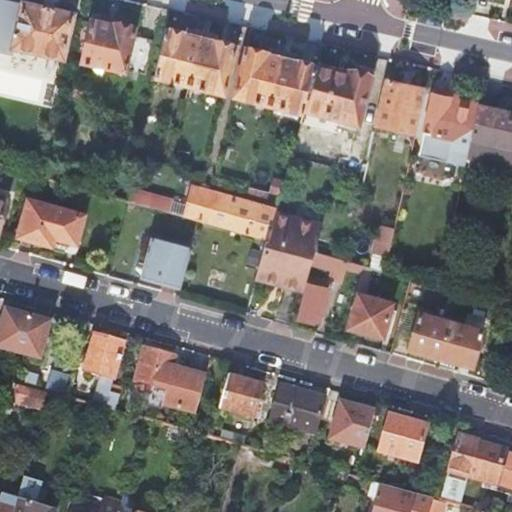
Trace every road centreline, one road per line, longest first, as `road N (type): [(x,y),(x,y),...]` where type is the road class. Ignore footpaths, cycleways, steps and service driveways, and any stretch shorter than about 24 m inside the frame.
road 1 (residential): [(0,270),(241,334),(511,423)]
road 2 (residential): [(358,18),(511,54)]
